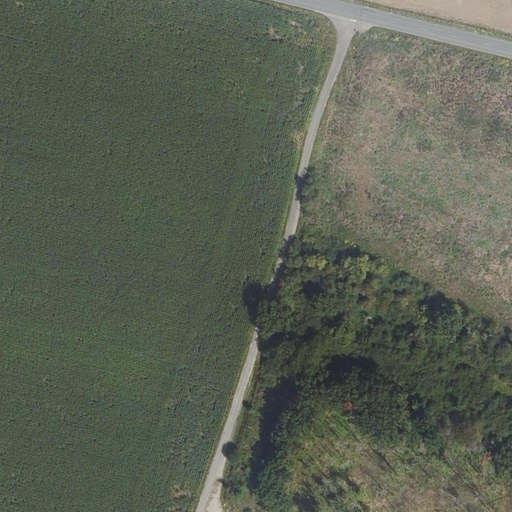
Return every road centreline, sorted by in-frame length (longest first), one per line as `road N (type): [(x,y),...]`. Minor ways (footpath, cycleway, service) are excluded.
road 1 (unclassified): [(199,511),(276,284),(307,148),(347,33),(363,16)]
road 2 (tertiary): [(511,51),(363,16)]
